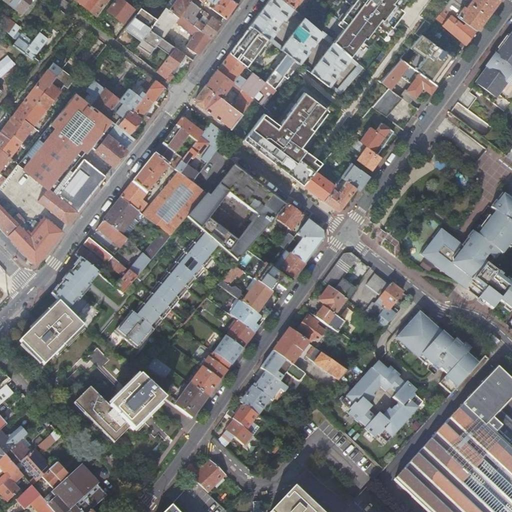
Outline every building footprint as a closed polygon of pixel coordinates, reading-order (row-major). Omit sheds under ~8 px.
[(17,14),(21,17),(33,0),(3,0),(19,12),(17,14)] [(87,0),(84,5),(97,15),(108,0),(87,0)] [(114,0),(107,10),(123,22),(133,8),(124,0),(114,0)] [(139,0),(135,5),(140,9),(141,8),(146,0),(139,0)] [(165,6),(165,7),(168,10),(176,0),(169,0),(167,3),(165,1),(164,3),(162,5),(165,6)] [(176,0),(168,10),(176,16),(178,17),(179,18),(181,15),(191,1),(189,0),(176,0)] [(231,10),(237,2),(233,0),(200,0),(202,1),(202,0),(208,0),(214,5),(212,8),(225,18),(231,10)] [(291,7),(281,0),(268,0),(261,10),(249,26),(267,40),(269,37),(277,28),(281,23),(279,21),(280,19),(282,20),(289,11),(302,21),(282,46),(279,49),(285,54),(297,63),(299,61),(308,50),(306,49),(310,45),(311,46),(322,33),(305,18),(299,13),(291,7)] [(331,41),(351,58),(359,48),(366,52),(405,0),(352,0),(338,18),(345,22),(333,39),(331,41)] [(469,0),(466,4),(462,0),(449,0),(444,7),(475,30),(497,0),(469,0)] [(191,1),(181,15),(190,22),(194,16),(200,8),(191,1)] [(151,27),(149,29),(162,38),(176,16),(168,10),(165,7),(163,9),(156,19),(151,27)] [(465,44),(475,30),(444,7),(434,19),(465,44)] [(156,19),(141,8),(140,9),(135,16),(151,27),(156,19)] [(198,19),(193,25),(210,38),(217,30),(222,23),(204,11),(202,13),(204,14),(200,20),(198,19)] [(20,28),(3,15),(0,18),(0,25),(13,36),(20,28)] [(179,18),(178,17),(175,21),(194,36),(187,45),(199,54),(200,54),(205,47),(211,39),(210,38),(193,25),(190,22),(181,15),(179,18)] [(135,16),(116,40),(121,43),(130,32),(141,41),(149,29),(151,27),(135,16)] [(194,16),(190,22),(193,25),(198,19),(194,16)] [(249,26),(228,54),(246,68),(267,40),(249,26)] [(155,39),(173,51),(176,47),(162,38),(149,29),(141,41),(139,44),(137,47),(149,55),(157,43),(154,41),(155,39)] [(511,30),(511,31),(508,36),(504,42),(500,47),(495,54),(493,57),(496,58),(494,60),(493,60),(492,61),(491,61),(490,62),(489,63),(489,64),(489,65),(489,66),(489,67),(488,69),(485,67),(470,88),(490,103),(499,91),(506,82),(509,84),(510,85),(511,82),(511,30)] [(23,52),(39,63),(41,60),(35,55),(48,38),(39,31),(31,41),(23,52)] [(331,41),(333,39),(323,32),(322,33),(319,36),(329,44),(331,41)] [(14,44),(23,52),(31,41),(21,34),(14,44)] [(443,51),(420,35),(399,60),(435,86),(454,59),(443,51)] [(267,40),(279,49),(282,46),(269,37),(267,40)] [(351,58),(331,41),(329,44),(309,69),(307,72),(327,89),(331,84),(338,75),(337,74),(339,70),(341,71),(348,62),(351,58)] [(447,45),(443,51),(454,59),(458,53),(447,45)] [(173,51),(157,71),(171,82),(175,76),(171,72),(177,64),(182,56),(185,53),(176,47),(173,51)] [(244,91),(252,97),(258,90),(264,95),(259,102),(262,105),(274,90),(265,83),(246,68),(243,65),(228,54),(223,61),(216,70),(232,82),(244,91)] [(265,83),(274,90),(297,63),(285,54),(265,83)] [(7,55),(0,61),(0,77),(1,78),(16,64),(7,55)] [(356,69),(338,90),(331,84),(327,89),(339,99),(364,70),(357,63),(351,58),(348,62),(356,69)] [(435,86),(399,60),(380,82),(388,88),(389,89),(400,76),(411,84),(406,91),(404,89),(399,96),(401,98),(409,104),(421,87),(429,93),(435,86)] [(297,63),(307,72),(309,69),(299,61),(297,63)] [(36,85),(45,92),(61,71),(52,64),(36,85)] [(45,92),(38,102),(47,109),(52,102),(56,97),(65,85),(68,87),(76,78),(63,68),(61,71),(45,92)] [(195,103),(230,129),(254,98),(252,97),(244,91),(242,95),(235,104),(237,106),(235,108),(228,103),(230,100),(227,99),(225,101),(221,97),(224,93),(230,86),(232,82),(216,70),(212,75),(198,94),(195,98),(195,103)] [(129,88),(120,99),(124,103),(125,103),(128,100),(133,104),(131,108),(133,110),(144,95),(155,82),(149,78),(142,87),(141,86),(135,93),(129,88)] [(89,102),(106,116),(120,99),(105,88),(103,89),(102,89),(103,87),(94,80),(86,91),(89,93),(84,99),(87,101),(89,102)] [(155,82),(144,95),(153,102),(156,104),(158,102),(157,101),(155,100),(164,88),(165,87),(157,80),(155,82)] [(242,95),(244,91),(232,82),(230,86),(242,95)] [(505,90),(509,84),(506,82),(499,91),(500,91),(501,91),(501,92),(502,91),(503,91),(504,91),(504,90),(505,90)] [(24,100),(33,107),(38,102),(45,92),(36,85),(30,92),(28,95),(24,100)] [(166,90),(164,88),(155,100),(157,101),(161,95),(166,90)] [(388,88),(371,107),(385,118),(401,98),(399,96),(398,96),(388,88)] [(83,98),(76,93),(57,116),(51,123),(56,128),(24,168),(48,188),(53,192),(90,146),(114,166),(124,153),(127,150),(111,137),(103,130),(112,120),(106,116),(89,102),(87,101),(84,99),(83,98)] [(258,110),(262,105),(259,102),(254,98),(230,129),(303,186),(316,172),(324,161),(300,143),(322,113),(296,93),(273,122),(258,110)] [(144,95),(133,110),(142,117),(147,109),(153,102),(144,95)] [(12,116),(22,123),(24,119),(33,107),(24,100),(12,116)] [(33,107),(24,119),(33,127),(36,129),(37,127),(35,125),(47,109),(38,102),(33,107)] [(124,117),(118,125),(119,126),(129,134),(135,125),(142,117),(133,110),(131,108),(125,103),(124,103),(117,112),(124,117)] [(0,131),(0,132),(9,139),(13,135),(22,123),(12,116),(2,130),(0,128),(0,131)] [(187,135),(196,142),(199,138),(202,134),(181,117),(175,126),(187,135)] [(22,123),(13,135),(22,142),(33,127),(24,119),(22,123)] [(118,125),(112,120),(103,130),(111,137),(119,126),(118,125)] [(19,163),(18,164),(24,168),(56,128),(51,123),(43,134),(31,148),(19,163)] [(202,134),(199,138),(206,144),(211,147),(216,151),(216,150),(217,150),(227,137),(209,123),(202,134)] [(375,131),(387,140),(393,132),(380,123),(375,131)] [(129,134),(119,126),(111,137),(127,150),(135,139),(129,134)] [(174,153),(187,135),(175,126),(168,134),(162,144),(174,153)] [(370,127),(370,128),(360,142),(376,154),(387,140),(375,131),(370,127)] [(0,132),(0,151),(1,150),(9,139),(0,132)] [(369,169),(379,156),(376,154),(360,142),(349,133),(343,140),(356,149),(353,153),(356,155),(354,157),(369,169)] [(9,139),(1,150),(10,157),(13,153),(16,155),(20,150),(17,148),(22,142),(13,135),(9,139)] [(199,138),(196,142),(182,160),(174,170),(177,173),(188,181),(190,178),(192,178),(194,180),(198,174),(185,164),(190,158),(191,159),(195,154),(197,156),(206,144),(199,138)] [(166,164),(174,153),(162,144),(157,150),(154,155),(166,164)] [(207,163),(216,151),(211,147),(202,159),(207,163)] [(0,170),(9,159),(12,161),(13,159),(10,157),(1,150),(0,151),(0,170)] [(146,193),(168,166),(166,164),(154,155),(149,161),(135,178),(132,182),(146,194),(146,193)] [(84,158),(55,193),(78,211),(98,186),(106,175),(84,158)] [(368,176),(351,163),(340,177),(341,177),(343,179),(344,179),(356,187),(359,189),(368,176)] [(219,183),(208,197),(219,205),(227,194),(252,213),(248,219),(251,221),(247,226),(260,236),(261,234),(263,231),(285,206),(232,166),(224,176),(219,183)] [(335,186),(316,172),(303,186),(323,201),(335,186)] [(205,194),(191,183),(188,181),(177,173),(157,196),(148,207),(141,200),(146,194),(132,182),(125,191),(120,198),(143,216),(157,227),(170,237),(186,218),(205,194)] [(341,177),(335,186),(323,201),(336,211),(339,210),(356,187),(344,179),(343,179),(341,177)] [(53,192),(48,188),(38,199),(68,224),(73,218),(78,211),(55,193),(53,192)] [(511,279),(505,272),(504,274),(500,271),(502,269),(486,256),(492,249),(494,250),(499,244),(503,247),(511,234),(511,192),(508,189),(497,202),(502,207),(483,230),(478,226),(467,240),(446,223),(438,232),(448,239),(442,247),(432,239),(425,248),(459,279),(461,277),(464,279),(468,284),(466,286),(490,308),(498,299),(511,312),(511,279)] [(208,197),(205,194),(186,218),(200,231),(206,236),(209,238),(218,228),(207,220),(219,205),(208,197)] [(143,216),(120,198),(109,211),(128,226),(133,220),(137,223),(143,216)] [(0,204),(0,227),(36,264),(54,242),(63,231),(46,218),(31,237),(28,233),(31,229),(29,227),(25,231),(20,225),(23,222),(10,209),(7,212),(0,204)] [(301,216),(288,206),(276,220),(290,230),(301,216)] [(103,221),(125,238),(130,232),(107,214),(102,220),(103,221)] [(132,229),(137,223),(133,220),(128,226),(132,229)] [(302,239),(290,254),(304,264),(322,239),(322,232),(307,220),(296,234),(302,239)] [(124,244),(127,240),(125,238),(103,221),(100,225),(96,229),(115,244),(114,246),(119,249),(124,244)] [(218,228),(209,238),(221,249),(237,262),(246,251),(250,247),(260,236),(247,226),(236,241),(218,228)] [(150,261),(170,237),(157,227),(145,242),(150,246),(143,255),(150,261)] [(206,236),(200,231),(132,313),(131,311),(114,331),(137,351),(221,249),(209,238),(206,236)] [(287,234),(278,246),(284,250),(293,239),(287,234)] [(122,295),(136,278),(128,271),(112,258),(88,238),(83,244),(113,269),(114,267),(120,273),(122,270),(126,274),(119,283),(116,286),(115,288),(122,295)] [(136,278),(150,261),(143,255),(127,240),(124,244),(139,258),(134,265),(131,262),(129,265),(131,268),(128,271),(136,278)] [(81,247),(75,254),(79,257),(106,280),(108,278),(109,277),(102,271),(99,268),(102,264),(81,247)] [(250,247),(246,251),(251,254),(253,256),(255,253),(253,249),(250,247)] [(246,251),(237,262),(233,266),(239,270),(251,254),(246,251)] [(251,254),(239,270),(243,273),(256,282),(258,284),(260,281),(259,280),(268,267),(253,256),(251,254)] [(280,269),(293,279),(304,264),(290,254),(280,269)] [(342,254),(322,282),(328,287),(345,299),(348,302),(356,289),(343,280),(357,259),(350,254),(342,254)] [(65,276),(51,294),(58,302),(67,311),(70,308),(80,297),(99,274),(79,257),(65,276)] [(239,270),(233,266),(217,285),(239,301),(256,314),(271,293),(262,287),(258,284),(256,282),(244,298),(241,295),(240,292),(234,287),(231,288),(228,286),(237,276),(239,277),(243,273),(239,270)] [(262,287),(271,293),(279,299),(288,286),(272,274),(262,287)] [(365,285),(379,296),(387,286),(373,275),(365,285)] [(108,278),(106,280),(115,288),(116,286),(108,278)] [(387,310),(401,293),(389,283),(387,286),(379,296),(378,299),(382,302),(381,305),(387,310)] [(220,291),(215,287),(211,292),(215,296),(220,291)] [(314,318),(335,333),(343,323),(333,316),(345,299),(328,287),(318,301),(324,305),(314,318)] [(80,297),(70,308),(74,312),(84,300),(80,297)] [(256,314),(239,301),(233,309),(242,316),(254,325),(260,317),(256,314)] [(37,324),(20,341),(44,366),(84,327),(58,302),(43,318),(40,321),(37,324)] [(366,314),(374,321),(382,310),(374,304),(371,303),(367,312),(366,314)] [(75,314),(83,326),(98,316),(90,304),(75,314)] [(378,321),(384,327),(390,320),(391,319),(385,313),(378,321)] [(438,384),(449,394),(450,393),(476,364),(468,358),(466,361),(462,358),(464,355),(468,350),(455,338),(451,343),(436,329),(431,329),(427,334),(423,334),(423,333),(420,330),(419,330),(419,327),(423,322),(422,317),(418,313),(394,339),(395,339),(396,337),(419,357),(420,356),(426,361),(437,371),(439,369),(442,372),(445,375),(438,384)] [(242,316),(238,322),(250,330),(254,325),(242,316)] [(314,325),(316,323),(307,316),(296,331),(310,342),(312,339),(316,342),(323,332),(314,325)] [(238,322),(237,321),(226,337),(242,349),(254,333),(250,330),(238,322)] [(288,329),(272,351),(292,365),(298,356),(304,361),(306,360),(308,358),(338,381),(346,371),(288,329)] [(226,337),(214,353),(230,366),(242,349),(226,337)] [(396,337),(395,339),(422,364),(426,361),(420,356),(419,357),(396,337)] [(272,351),(259,368),(265,372),(281,383),(285,378),(283,377),(291,365),(292,365),(272,351)] [(230,366),(214,353),(210,359),(208,357),(201,367),(202,368),(219,381),(230,366)] [(171,370),(155,358),(147,367),(164,379),(171,370)] [(404,384),(397,378),(398,376),(388,367),(386,370),(376,362),(340,402),(349,411),(347,414),(357,423),(358,421),(365,427),(364,429),(374,438),(376,435),(386,443),(422,402),(413,394),(415,391),(405,382),(404,384)] [(427,511),(511,511),(511,452),(483,426),(498,410),(511,395),(511,382),(496,367),(485,379),(483,378),(480,381),(481,383),(394,480),(427,511)] [(208,397),(219,381),(202,368),(190,384),(208,397)] [(259,368),(254,375),(260,379),(265,372),(259,368)] [(251,387),(269,400),(270,401),(279,389),(281,390),(283,392),(287,388),(281,383),(265,372),(260,379),(255,386),(253,385),(251,387)] [(140,376),(139,375),(124,391),(109,406),(130,428),(134,431),(147,417),(158,406),(161,403),(165,399),(162,396),(140,376)] [(0,389),(5,385),(10,380),(8,377),(0,383),(0,389)] [(192,419),(208,397),(190,384),(174,405),(192,419)] [(0,405),(13,394),(5,385),(0,389),(0,405)] [(74,403),(114,443),(130,428),(109,406),(90,387),(74,403)] [(236,400),(242,405),(257,416),(269,400),(251,387),(244,397),(240,394),(236,400)] [(279,389),(270,401),(272,402),(281,390),(279,389)] [(229,410),(226,414),(228,417),(233,421),(247,432),(251,435),(252,436),(259,428),(252,423),(257,416),(242,405),(235,415),(229,410)] [(511,422),(498,410),(483,426),(511,452),(511,422)] [(234,439),(243,446),(251,435),(247,432),(233,421),(221,437),(230,444),(234,439)] [(20,427),(11,436),(5,436),(3,437),(0,434),(0,451),(3,455),(4,455),(10,451),(19,442),(23,439),(27,435),(20,427)] [(55,430),(38,445),(44,452),(61,436),(55,430)] [(245,447),(253,437),(252,436),(251,435),(243,446),(245,447)] [(30,446),(23,439),(19,442),(26,450),(30,446)] [(26,450),(19,442),(10,451),(20,462),(30,453),(26,450)] [(272,456),(273,454),(265,447),(264,449),(272,456)] [(32,452),(49,470),(52,467),(35,449),(32,452)] [(20,462),(15,467),(17,470),(23,465),(37,481),(39,479),(41,477),(43,475),(49,470),(32,452),(30,453),(20,462)] [(15,467),(4,455),(3,455),(0,458),(0,468),(4,473),(0,476),(0,485),(17,470),(15,467)] [(207,492),(224,475),(210,461),(193,478),(207,492)] [(41,477),(53,490),(60,484),(68,477),(56,463),(52,467),(49,470),(43,475),(41,477)] [(48,494),(43,499),(42,500),(53,511),(89,511),(90,511),(107,496),(80,466),(68,477),(60,484),(53,490),(48,494)] [(22,476),(17,470),(0,485),(0,494),(7,502),(13,496),(14,495),(18,491),(13,485),(22,476)] [(31,486),(30,485),(19,495),(18,496),(15,499),(23,508),(26,506),(30,502),(38,511),(53,511),(42,500),(43,499),(39,495),(31,486)] [(317,511),(292,488),(268,511),(317,511)] [(260,511),(260,502),(252,502),(252,511),(260,511)]
